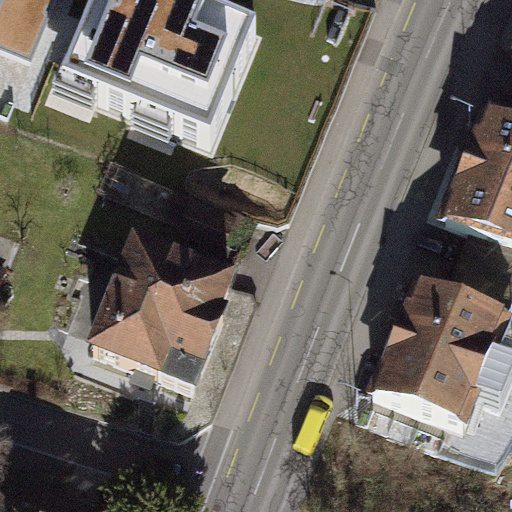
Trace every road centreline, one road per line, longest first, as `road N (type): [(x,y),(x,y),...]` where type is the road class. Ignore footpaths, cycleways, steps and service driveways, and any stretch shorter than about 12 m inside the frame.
road 1 (tertiary): [(258,495),(452,0)]
road 2 (residential): [(0,406),(258,495)]
